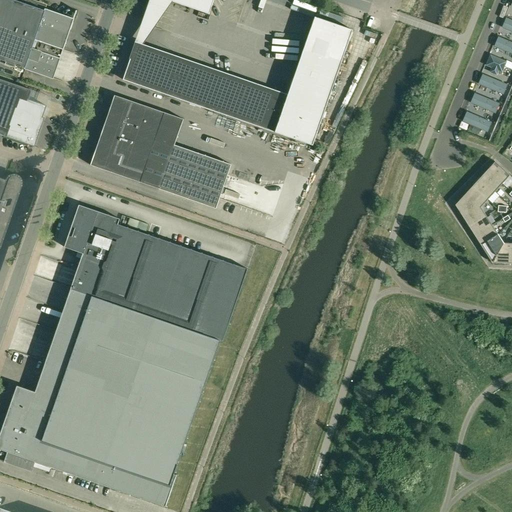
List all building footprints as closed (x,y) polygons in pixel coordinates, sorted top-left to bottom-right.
[(70,32),(74,19),(76,14),(75,14),(74,19),(45,9),(44,11),(12,0),(0,0),(0,27),(35,40),(63,50),(67,39),(66,40),(65,39),(68,30),(69,31),(69,32),(70,32)] [(145,18),(145,20),(145,21),(156,25),(170,3),(171,4),(172,2),(209,15),(214,0),(151,0),(151,2),(149,4),(148,6),(148,8),(147,9),(147,11),(146,13),(145,18)] [(304,48),(342,61),(352,30),(326,21),(315,17),(304,48)] [(511,40),(511,18),(508,17),(500,36),(511,40)] [(0,59),(54,79),(63,50),(35,40),(0,27),(0,59)] [(511,40),(500,36),(491,55),(511,63),(511,40)] [(313,146),(342,61),(304,48),(288,95),(143,45),(144,44),(135,41),(129,59),(130,59),(123,80),(313,146)] [(510,85),(511,79),(511,63),(491,55),(483,74),(510,85)] [(476,91),(502,103),(510,85),(483,74),(476,91)] [(0,132),(5,134),(18,96),(28,100),(31,91),(0,79),(0,132)] [(493,122),(502,103),(476,91),(467,111),(493,122)] [(46,106),(28,100),(18,96),(5,134),(5,136),(4,136),(4,137),(33,146),(35,147),(45,118),(42,117),(46,106)] [(94,164),(91,165),(140,183),(216,209),(231,165),(175,145),(156,139),(165,113),(115,96),(116,99),(94,164)] [(505,117),(509,106),(504,104),(500,115),(505,117)] [(486,140),(493,122),(467,111),(460,128),(486,140)] [(497,135),(501,125),(496,123),(492,133),(497,135)] [(487,170),(488,171),(500,182),(502,184),(510,176),(506,172),(507,172),(495,162),(487,170)] [(500,182),(488,171),(487,170),(480,178),(495,192),(502,184),(500,182)] [(0,245),(20,186),(21,185),(21,184),(21,183),(21,182),(20,180),(20,179),(19,178),(18,177),(17,176),(16,176),(15,175),(13,175),(12,175),(11,175),(10,175),(9,176),(8,176),(7,177),(6,178),(5,179),(5,180),(4,181),(0,179),(0,245)] [(488,200),(495,192),(480,178),(473,186),(488,200)] [(469,227),(470,227),(486,216),(481,207),(488,200),(473,186),(455,205),(469,227)] [(83,254),(71,289),(220,341),(223,342),(248,269),(118,224),(120,219),(79,205),(71,228),(72,228),(72,227),(75,228),(72,237),(69,236),(69,235),(64,247),(83,254)] [(486,216),(470,227),(469,227),(475,236),(492,225),(486,216)] [(498,234),(492,225),(475,236),(481,245),(498,234)] [(492,263),(493,262),(504,243),(498,234),(481,245),(492,263)] [(492,263),(511,264),(511,243),(504,243),(493,262),(492,263)] [(220,341),(71,289),(63,310),(74,314),(56,365),(45,362),(35,392),(17,386),(6,418),(7,419),(7,418),(9,419),(6,427),(4,427),(4,426),(3,426),(0,434),(0,449),(7,452),(5,458),(33,468),(35,462),(165,507),(176,475),(174,474),(220,341)]
